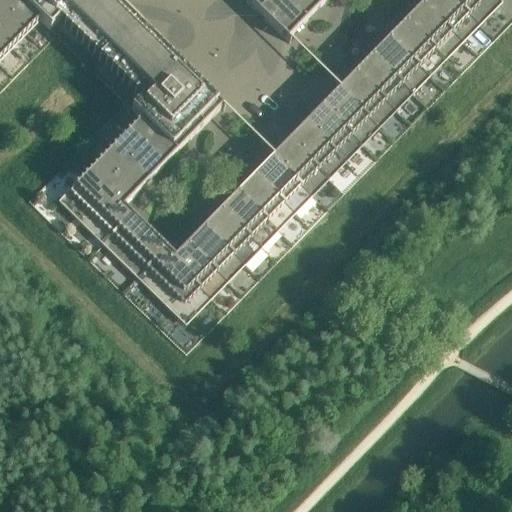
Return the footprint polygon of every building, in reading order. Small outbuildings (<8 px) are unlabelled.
[(26,34),(39,21),(17,0),(0,0),(0,10),(26,36),(27,35),(26,34)] [(47,0),(54,7),(55,5),(65,15),(106,55),(147,95),(158,105),(156,107),(175,125),(171,129),(238,194),(264,219),(365,115),(341,92),(352,81),(300,29),(305,23),(280,0),(47,0)] [(280,0),(305,23),(322,6),(315,0),(280,0)] [(428,0),(422,7),(460,44),(495,9),(494,7),(496,5),(490,0),(428,0)] [(405,24),(443,62),(460,44),(422,7),(405,24)] [(26,36),(0,10),(0,39),(12,51),(26,36)] [(405,24),(402,26),(388,41),(426,79),(443,62),(405,24)] [(0,62),(12,51),(0,39),(0,62)] [(371,58),(410,96),(426,79),(388,41),(371,58)] [(355,75),(394,112),(410,96),(371,58),(355,75)] [(355,75),(352,78),(339,92),(377,129),(394,112),(355,75)] [(176,155),(142,122),(129,135),(127,134),(127,135),(162,169),(176,155)] [(162,169),(127,135),(112,149),(148,184),(162,169)] [(98,164),(134,199),(148,184),(112,149),(98,164)] [(123,209),(134,199),(98,164),(66,196),(68,197),(62,203),(70,210),(69,212),(104,246),(131,218),(123,209)] [(222,211),(260,249),(277,231),(264,219),(238,194),(222,211)] [(243,266),(260,249),(222,211),(205,228),(243,266)] [(138,279),(166,251),(131,218),(104,246),(138,279)] [(188,245),(226,283),(243,266),(205,228),(188,245)] [(166,251),(138,279),(173,314),(174,313),(185,323),(190,317),(192,319),(226,283),(188,245),(174,260),(166,251)]
